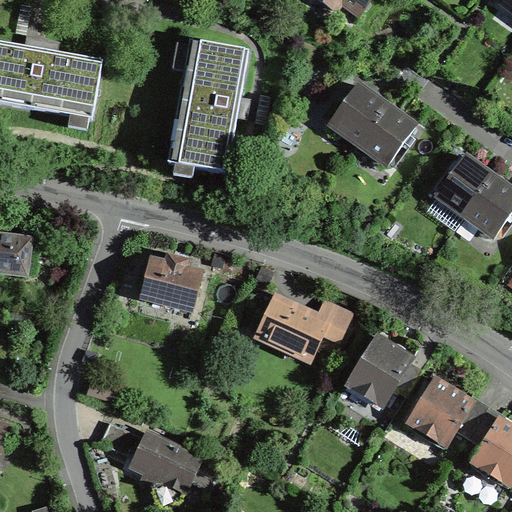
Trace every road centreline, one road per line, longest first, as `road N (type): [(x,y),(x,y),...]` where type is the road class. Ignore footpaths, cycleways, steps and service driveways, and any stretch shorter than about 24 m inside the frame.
road 1 (tertiary): [(124,206),(366,278),(511,357)]
road 2 (residential): [(124,206),(68,365),(67,438),(91,511)]
road 3 (tertiary): [(0,181),(124,206)]
